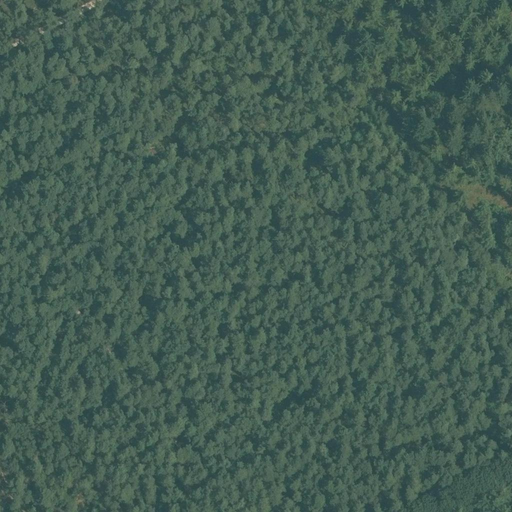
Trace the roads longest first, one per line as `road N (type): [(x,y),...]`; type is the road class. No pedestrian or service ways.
road 1 (track): [(422,511),(77,10)]
road 2 (unknown): [(0,207),(229,511)]
